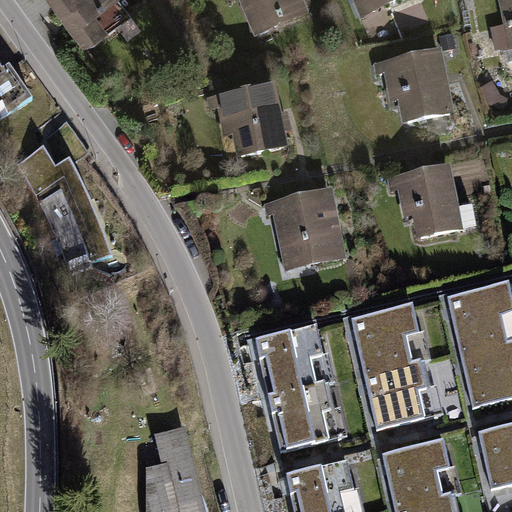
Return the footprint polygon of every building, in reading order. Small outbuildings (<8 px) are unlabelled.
[(43,0),(83,52),(130,16),(118,1),(119,0),(43,0)] [(303,0),(228,0),(230,4),(239,0),(256,42),(311,19),(303,0)] [(353,0),(362,22),(417,0),(353,0)] [(511,1),(498,4),(503,29),(491,31),(496,56),(511,53),(511,1)] [(363,23),(367,46),(401,40),(397,17),(363,23)] [(441,54),(374,68),(377,80),(384,78),(390,107),(398,105),(403,129),(455,119),(441,54)] [(0,68),(0,116),(30,97),(12,63),(1,70),(0,68)] [(290,153),(277,90),(210,103),(212,114),(218,112),(225,143),(235,141),(240,163),(290,153)] [(45,147),(19,165),(35,194),(46,214),(56,238),(71,274),(114,257),(105,230),(95,206),(84,182),(72,159),(58,167),(45,147)] [(450,166),(387,180),(390,194),(398,192),(403,219),(413,217),(418,240),(464,230),(450,166)] [(336,194),(265,208),(267,220),(275,219),(286,276),(349,264),(336,194)] [(511,300),(509,287),(448,301),(461,355),(511,343),(511,300)] [(412,309),(352,323),(364,377),(425,363),(412,309)] [(317,331),(256,344),(269,399),(329,386),(317,331)] [(511,343),(461,355),(473,410),(511,400),(511,343)] [(425,363),(364,377),(377,432),(438,418),(425,363)] [(329,386),(269,399),(281,454),(342,441),(329,386)] [(511,427),(479,435),(491,491),(511,486),(511,427)] [(182,435),(158,440),(166,470),(151,473),(150,511),(207,511),(205,506),(197,489),(195,490),(182,435)] [(444,444),(383,458),(395,511),(456,497),(444,444)] [(358,511),(347,465),(286,479),(293,511),(358,511)] [(459,511),(456,497),(395,511),(459,511)]
